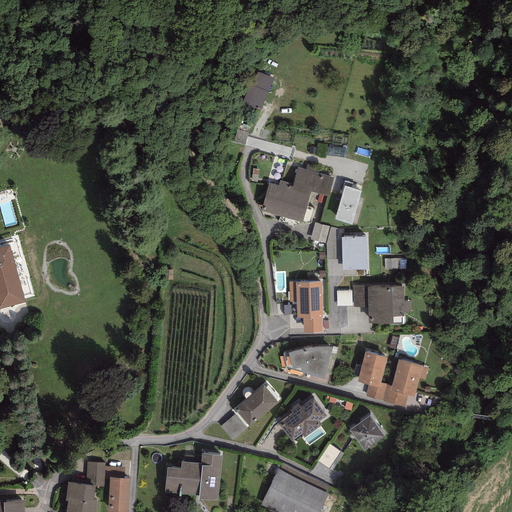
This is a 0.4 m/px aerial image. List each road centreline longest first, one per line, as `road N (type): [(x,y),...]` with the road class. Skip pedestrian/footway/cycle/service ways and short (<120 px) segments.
road 1 (track): [(271,326),(250,260),(211,185),(194,106),(221,0)]
road 2 (residential): [(43,511),(53,482),(86,445),(195,433),(271,326)]
